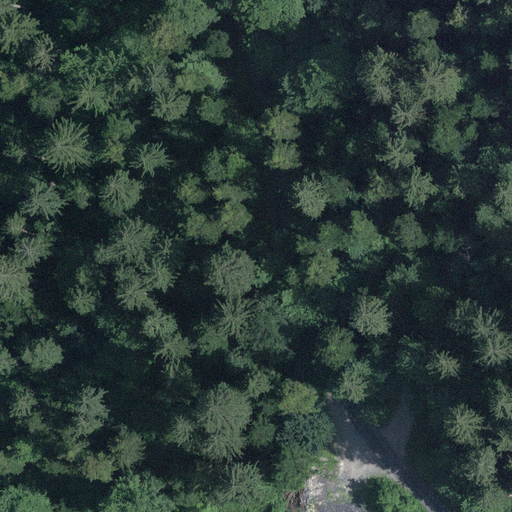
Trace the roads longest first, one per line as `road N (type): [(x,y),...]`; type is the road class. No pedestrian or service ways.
road 1 (track): [(433,511),(395,473),(293,288),(252,0)]
road 2 (track): [(395,473),(415,341),(511,174)]
